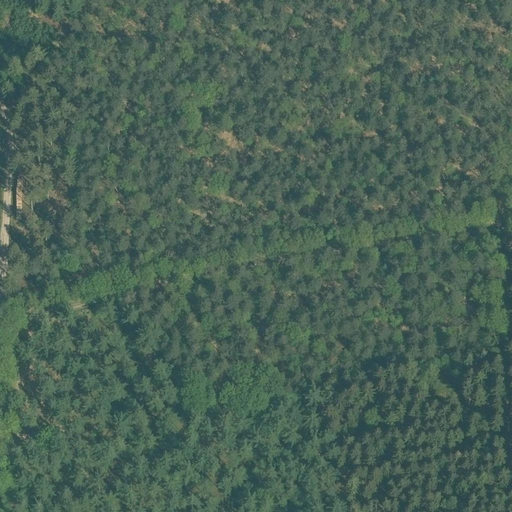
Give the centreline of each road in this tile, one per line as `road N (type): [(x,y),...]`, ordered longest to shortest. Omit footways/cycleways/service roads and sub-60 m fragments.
road 1 (track): [(0,317),(231,267),(511,222)]
road 2 (track): [(0,317),(9,121),(0,104)]
